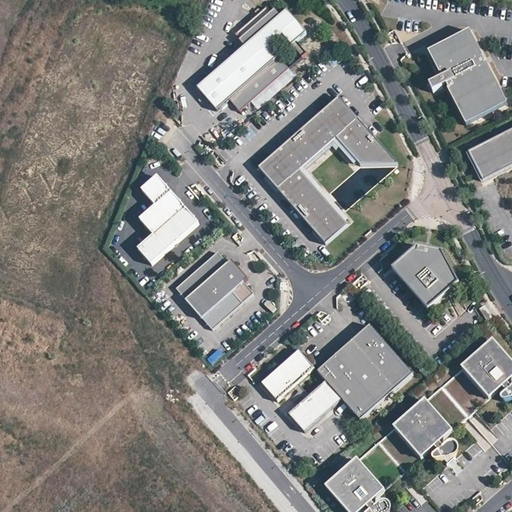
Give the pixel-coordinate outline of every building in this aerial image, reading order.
[(248,105),(293,66),(274,43),(287,31),(297,42),(302,37),(306,34),(286,11),(279,17),(277,19),(271,13),(266,8),(261,13),(257,16),(235,35),(245,46),(197,89),(217,112),(230,101),(238,94),(248,105)] [(279,17),(274,11),(271,13),(277,19),(279,17)] [(508,105),(470,32),(430,53),(443,79),(430,86),(435,94),(447,87),(467,126),(508,105)] [(312,49),(302,37),(297,42),(306,54),(312,49)] [(248,105),(238,94),(230,101),(240,112),(248,105)] [(278,191),(358,120),(339,99),(259,169),(278,191)] [(341,146),(363,127),(358,120),(278,191),(281,194),(284,197),(305,178),(346,225),(350,223),(305,172),(335,146),(357,170),(360,167),(341,146)] [(373,138),(363,127),(341,146),(360,167),(362,170),(397,166),(373,138)] [(511,130),(468,154),(483,182),(511,167),(511,130)] [(199,224),(158,176),(142,190),(156,206),(140,219),(153,235),(137,249),(151,265),(199,224)] [(346,225),(305,178),(284,197),(326,245),(347,226),(346,225)] [(459,283),(443,251),(417,248),(392,270),(428,310),(459,283)] [(227,265),(217,254),(175,289),(211,331),(253,296),(243,284),(248,281),(231,261),(227,265)] [(480,309),(488,323),(493,320),(485,306),(480,309)] [(361,421),(413,375),(370,326),(318,373),(326,382),(342,400),(361,421)] [(511,379),(511,363),(493,342),(463,369),(441,388),(468,418),(489,400),(502,389),(506,393),(501,397),(503,399),(511,400),(511,387),(511,388),(507,384),(511,379)] [(309,375),(315,370),(299,352),(262,384),(278,402),(283,397),(309,375)] [(307,395),(300,386),(310,377),(309,375),(283,397),(285,399),(296,390),(303,398),(293,408),(294,410),(320,387),(318,385),(307,395)] [(305,433),(342,400),(326,382),(320,387),(294,410),(289,415),(305,433)] [(441,388),(425,402),(395,428),(422,459),(434,448),(438,452),(434,456),(434,457),(434,458),(435,458),(445,461),(448,464),(454,459),(453,458),(456,456),(456,455),(457,453),(457,452),(457,450),(457,449),(456,447),(455,446),(453,445),(452,444),(450,444),(448,444),(447,445),(446,445),(443,448),(439,443),(452,432),(468,418),(441,388)] [(389,487),(405,473),(379,443),(362,457),(332,484),(356,511),(361,511),(371,503),(375,508),(371,511),(370,511),(391,511),(393,511),(393,510),(394,508),(394,507),(394,505),(394,504),(393,502),(392,501),(390,500),(389,500),(387,499),(385,499),(384,500),(383,500),(380,503),(376,499),(389,487)]
